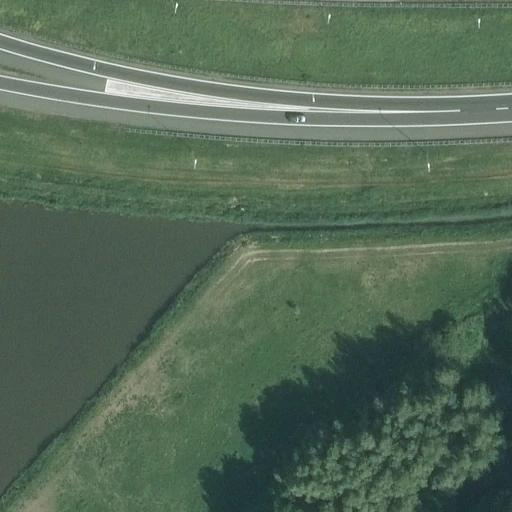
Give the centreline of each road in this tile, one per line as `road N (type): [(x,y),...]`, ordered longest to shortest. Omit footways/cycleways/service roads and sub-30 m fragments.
road 1 (motorway): [(0,42),(250,99),(492,119)]
road 2 (motorway): [(0,82),(217,117),(492,119)]
